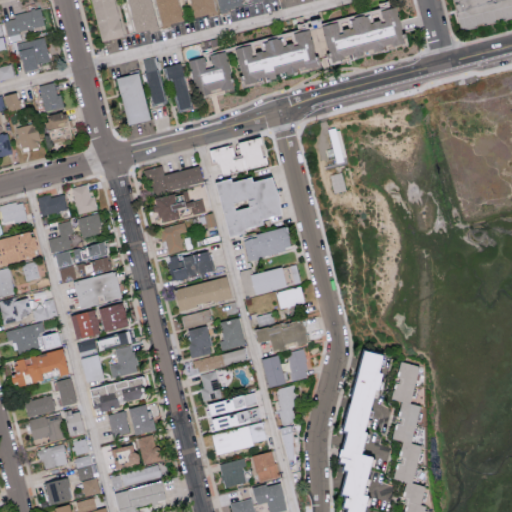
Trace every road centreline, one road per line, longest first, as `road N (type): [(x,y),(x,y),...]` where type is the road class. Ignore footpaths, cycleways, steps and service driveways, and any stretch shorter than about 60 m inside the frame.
road 1 (residential): [(202,511),(66,0)]
road 2 (residential): [(319,511),(322,407),(337,368),(334,326),(280,111)]
road 3 (residential): [(0,188),(280,111)]
road 4 (residential): [(280,111),(511,44)]
